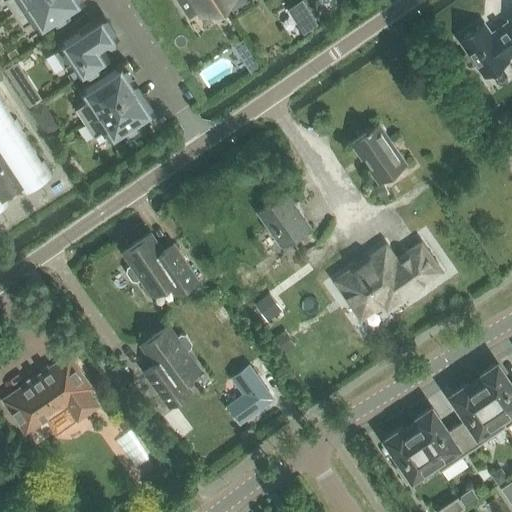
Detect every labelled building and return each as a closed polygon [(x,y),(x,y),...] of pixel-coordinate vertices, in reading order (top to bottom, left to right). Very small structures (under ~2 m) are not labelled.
[(5,0),(13,11),(30,0),(5,0)] [(67,11),(81,2),(79,0),(30,0),(13,11),(22,26),(34,18),(41,28),(53,20),(56,25),(70,16),(67,11)] [(177,0),(189,18),(199,11),(216,0),(177,0)] [(302,0),(301,0),(289,8),(303,31),(317,22),(302,0)] [(60,42),(62,45),(54,50),(64,66),(72,60),(82,75),(107,58),(99,47),(116,36),(102,15),(60,42)] [(511,15),(509,18),(510,20),(491,33),(484,22),(460,38),(468,51),(465,53),(464,57),(468,64),(472,64),(476,62),(484,74),(508,58),(507,57),(511,53),(511,15)] [(254,70),(260,65),(242,39),(232,45),(250,72),(251,72),(254,70)] [(15,47),(7,52),(12,58),(19,53),(15,47)] [(87,99),(75,107),(85,121),(137,87),(131,78),(136,75),(126,60),(113,68),(107,72),(104,68),(94,74),(97,78),(81,89),(87,99)] [(41,97),(34,85),(22,93),(29,105),(41,97)] [(137,87),(85,121),(94,135),(103,129),(111,142),(126,132),(128,135),(141,125),(138,121),(152,112),(152,111),(137,87)] [(0,201),(51,168),(44,158),(41,160),(20,128),(23,126),(17,116),(14,118),(0,97),(0,201)] [(39,126),(48,121),(38,105),(29,110),(39,126)] [(379,120),(376,122),(350,140),(362,158),(364,157),(371,166),(368,167),(378,181),(407,161),(379,120)] [(305,217),(298,199),(294,200),(286,189),(256,210),(281,245),(310,224),(305,217)] [(132,263),(128,266),(127,271),(132,278),(137,279),(141,277),(152,294),(168,283),(174,293),(198,277),(174,242),(173,243),(176,247),(168,253),(166,251),(162,249),(150,231),(123,250),(132,263)] [(359,312),(381,296),(388,305),(439,269),(420,242),(396,259),(385,244),(336,279),(345,292),(343,293),(350,303),(352,302),(359,312)] [(155,332),(140,343),(154,362),(143,369),(147,375),(169,405),(191,388),(184,378),(199,367),(186,349),(190,346),(191,341),(186,334),(181,333),(177,336),(171,329),(167,323),(155,332)] [(273,335),(283,351),(295,343),(285,328),(273,335)] [(40,373),(4,398),(26,430),(45,417),(55,432),(78,416),(98,403),(87,388),(90,385),(68,353),(52,365),(52,364),(48,364),(41,368),(40,373)] [(480,373),(482,376),(476,381),(505,425),(511,420),(511,385),(497,362),(480,373)] [(245,392),(228,405),(240,420),(272,397),(248,364),(233,375),(245,392)] [(451,393),(466,416),(456,423),(473,447),(505,425),(476,381),(469,385),(467,382),(451,393)] [(415,418),(417,420),(410,425),(440,469),(473,447),(456,423),(447,430),(431,407),(415,418)] [(434,462),(439,470),(440,469),(410,425),(404,429),(402,426),(385,437),(401,460),(395,464),(406,481),(434,462)] [(169,465),(156,474),(167,488),(179,479),(169,465)] [(477,470),(484,479),(491,474),(491,473),(485,465),(477,470)] [(498,468),(491,473),(491,474),(497,483),(507,476),(502,468),(498,468)] [(455,511),(465,506),(457,495),(436,509),(438,511),(455,511)]
